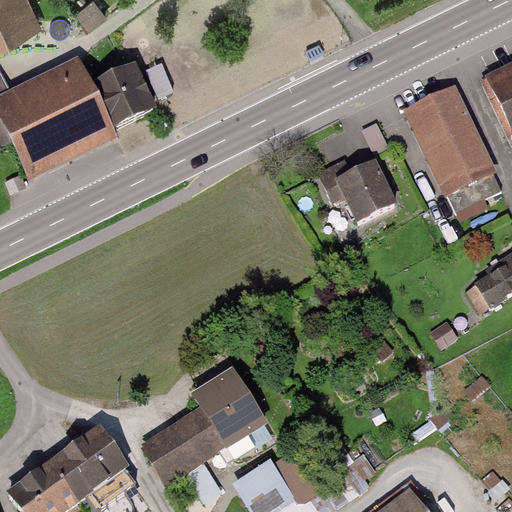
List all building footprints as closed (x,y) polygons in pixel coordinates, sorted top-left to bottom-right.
[(34,0),(0,0),(0,51),(48,30),(34,0)] [(100,0),(82,11),(92,28),(110,17),(100,0)] [(9,72),(0,75),(0,150),(18,142),(38,187),(132,146),(127,134),(170,115),(152,74),(107,94),(93,63),(19,95),(9,72)] [(511,72),(490,83),(511,129),(511,72)] [(454,95),(408,117),(456,217),(502,195),(454,95)] [(346,167),(321,179),(335,207),(347,201),(360,226),(395,208),(375,168),(352,179),(346,167)] [(492,280),(468,295),(482,316),(511,297),(511,260),(489,275),(492,280)] [(350,302),(342,293),(332,301),(340,310),(350,302)] [(457,339),(448,327),(434,338),(443,350),(457,339)] [(271,349),(265,338),(253,346),(260,356),(271,349)] [(393,354),(386,344),(375,352),(383,362),(393,354)] [(143,450),(167,486),(264,425),(233,376),(198,398),(205,410),(143,450)] [(490,390),(483,380),(467,393),(475,403),(490,390)] [(306,401),(299,391),(288,398),(294,408),(306,401)] [(450,423),(442,414),(432,422),(439,431),(450,423)] [(101,433),(8,499),(17,511),(69,511),(86,500),(94,511),(103,511),(136,489),(124,473),(128,470),(101,433)] [(324,462),(312,445),(241,491),(254,511),(338,511),(370,492),(364,482),(374,475),(363,459),(354,465),(343,449),(324,462)] [(210,488),(200,472),(188,479),(199,497),(183,507),(186,511),(204,511),(202,508),(220,496),(213,486),(210,488)] [(501,484),(494,475),(483,482),(491,492),(501,484)] [(436,511),(421,491),(392,511),(436,511)]
